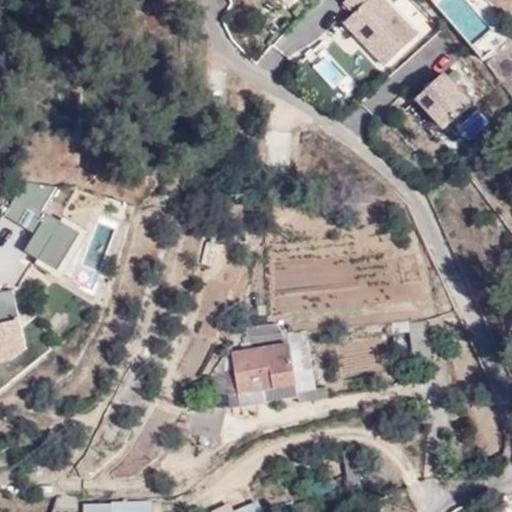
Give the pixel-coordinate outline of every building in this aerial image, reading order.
[(340,0),(334,5),(382,64),(418,35),(389,0),(340,0)] [(434,0),(470,43),(490,26),(467,0),(434,0)] [(483,56),(505,38),(494,25),(472,43),(483,56)] [(443,125),(473,98),(444,66),(414,94),(443,125)] [(0,194),(0,219),(14,206),(0,194)] [(27,251),(63,266),(79,225),(43,211),(27,251)] [(93,218),(82,265),(100,269),(111,222),(93,218)] [(0,289),(0,314),(18,312),(14,288),(0,289)] [(21,316),(0,320),(0,358),(29,352),(21,316)] [(412,364),(430,362),(427,320),(408,322),(412,364)] [(410,372),(405,329),(387,331),(392,373),(410,372)] [(277,399),(266,342),(208,352),(218,409),(277,399)] [(297,386),(313,385),(311,367),(296,368),(297,386)] [(191,440),(198,411),(171,404),(163,433),(191,440)] [(116,511),(119,493),(85,488),(84,492),(54,490),(50,511),(116,511)] [(261,511),(258,497),(213,509),(213,511),(261,511)]
